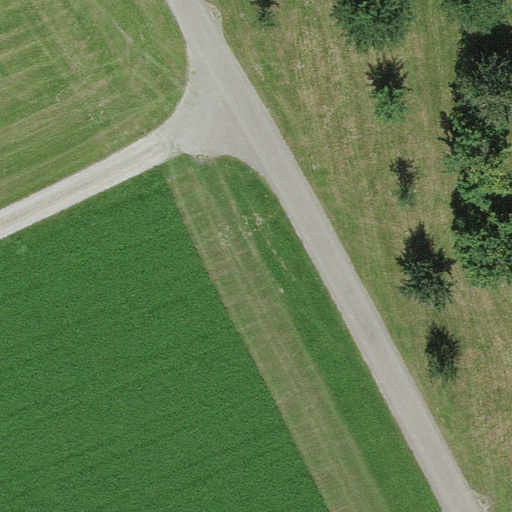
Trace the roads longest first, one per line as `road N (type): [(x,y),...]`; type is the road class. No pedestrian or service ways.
road 1 (unclassified): [(464,511),(182,0)]
road 2 (track): [(0,227),(246,106)]
